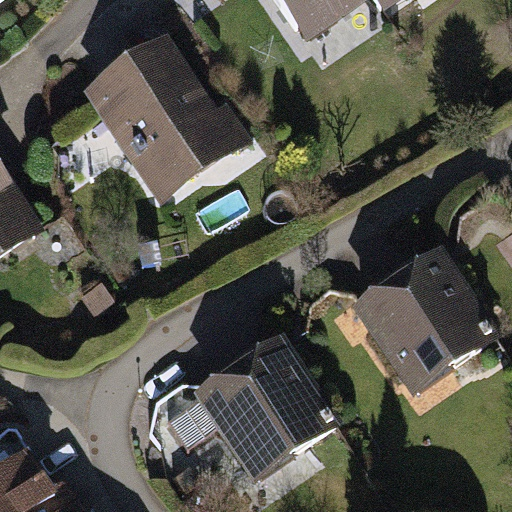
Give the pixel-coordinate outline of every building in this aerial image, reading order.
[(333,23),(367,0),(273,0),(296,33),(326,12),(333,23)] [(372,0),(381,12),(398,0),(372,0)] [(165,54),(97,101),(160,191),(226,146),(233,155),(245,146),(226,119),(215,127),(165,54)] [(0,188),(0,246),(27,228),(0,188)] [(450,373),(496,341),(442,262),(363,316),(408,382),(441,359),(450,373)] [(128,296),(115,279),(85,303),(98,320),(128,296)] [(291,460),(338,428),(283,349),(169,428),(189,457),(224,432),(250,469),(282,446),(291,460)] [(0,511),(57,511),(23,462),(0,477),(0,511)] [(185,508),(205,492),(192,476),(172,493),(185,508)]
